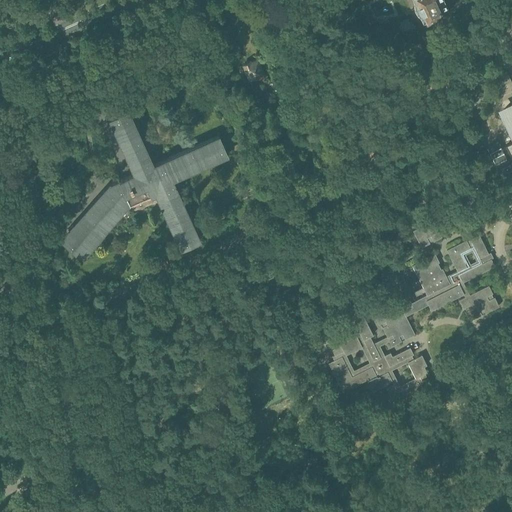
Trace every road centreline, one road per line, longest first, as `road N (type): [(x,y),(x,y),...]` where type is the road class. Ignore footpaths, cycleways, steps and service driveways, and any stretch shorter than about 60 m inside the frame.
road 1 (unclassified): [(0,498),(72,456),(54,324),(436,138),(511,197)]
road 2 (unknown): [(93,182),(40,234),(30,155),(98,120)]
road 3 (primary): [(0,58),(129,0)]
road 4 (unknown): [(235,241),(330,332)]
